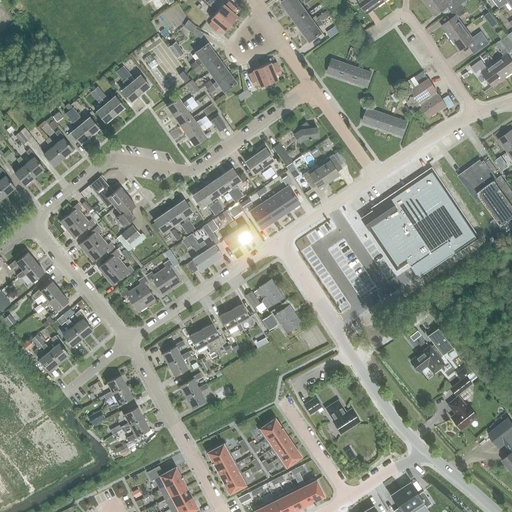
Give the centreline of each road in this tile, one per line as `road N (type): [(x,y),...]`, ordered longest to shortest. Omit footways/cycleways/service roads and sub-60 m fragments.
road 1 (residential): [(30,222),(106,158),(193,170),(310,87)]
road 2 (unclassified): [(423,449),(276,242)]
road 3 (residential): [(222,511),(129,340)]
road 4 (residential): [(129,340),(276,242)]
road 5 (residential): [(129,340),(30,222)]
road 6 (residential): [(474,112),(407,18),(373,34)]
road 7 (residential): [(276,242),(376,175)]
